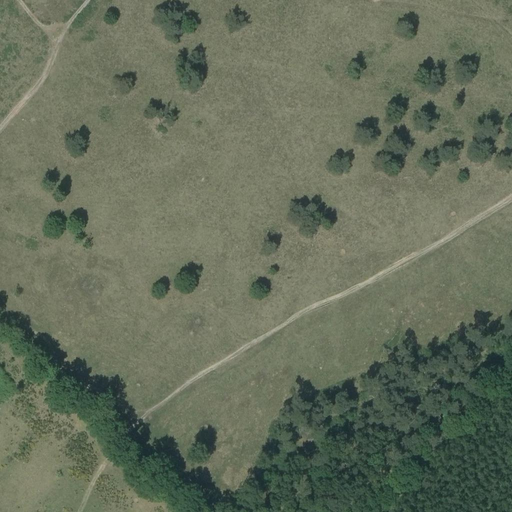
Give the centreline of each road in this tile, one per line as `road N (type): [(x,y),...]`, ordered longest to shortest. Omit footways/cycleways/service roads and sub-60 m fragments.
road 1 (track): [(511,198),(297,314),(151,410)]
road 2 (track): [(151,410),(124,409),(65,375),(46,341),(16,329),(0,310)]
road 3 (track): [(78,511),(104,462),(151,410)]
